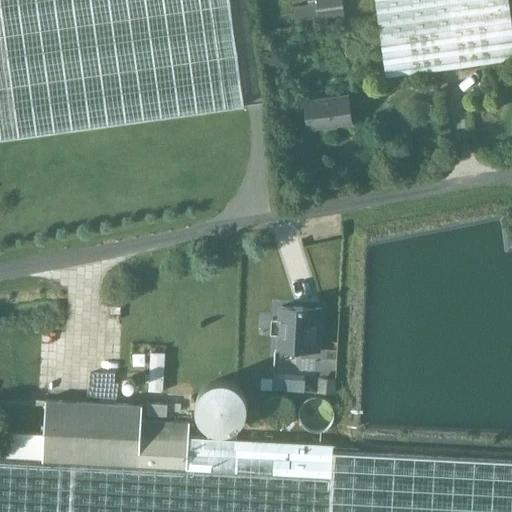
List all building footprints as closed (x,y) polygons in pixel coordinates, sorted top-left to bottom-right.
[(0,0),(0,138),(243,106),(228,0),(0,0)] [(344,16),(341,0),(315,0),(316,7),(292,10),(294,26),(318,23),(318,20),(344,16)] [(511,50),(505,0),(372,0),(382,72),(511,55),(511,50)] [(305,100),(309,127),(352,122),(348,94),(305,100)] [(427,102),(425,112),(434,115),(437,105),(427,102)] [(278,348),(318,350),(320,308),(280,306),(280,319),(279,319),(271,319),(270,333),(278,334),(279,334),(278,348)] [(319,375),(318,392),(334,392),(335,375),(319,375)] [(297,377),(296,387),(313,388),(314,377),(297,377)] [(333,446),(240,441),(188,438),(188,422),(141,420),(141,405),(94,402),(62,401),(46,400),(44,434),(2,432),(0,459),(0,458),(0,511),(511,511),(511,461),(332,452),(333,446)] [(148,401),(147,414),(167,415),(167,402),(148,401)]
